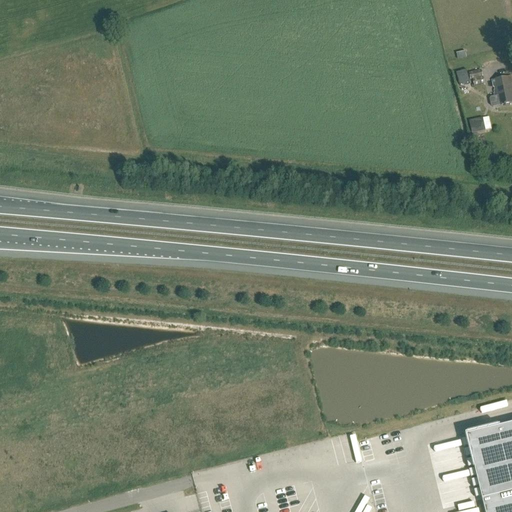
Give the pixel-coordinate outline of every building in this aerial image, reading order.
[(457,54),(459,60),(468,57),(466,51),(457,54)] [(466,70),(456,73),(459,85),(469,83),(466,70)] [(483,78),(481,70),(469,73),(471,81),(472,80),(474,87),(484,85),(483,78)] [(497,106),(511,103),(511,80),(511,77),(492,80),(495,97),(490,98),(489,99),(491,106),(492,107),(497,106)] [(490,117),(483,119),(486,131),(493,129),(490,117)] [(469,121),(471,134),(481,132),(479,119),(469,121)] [(511,511),(511,424),(466,436),(484,511),(511,511)]
